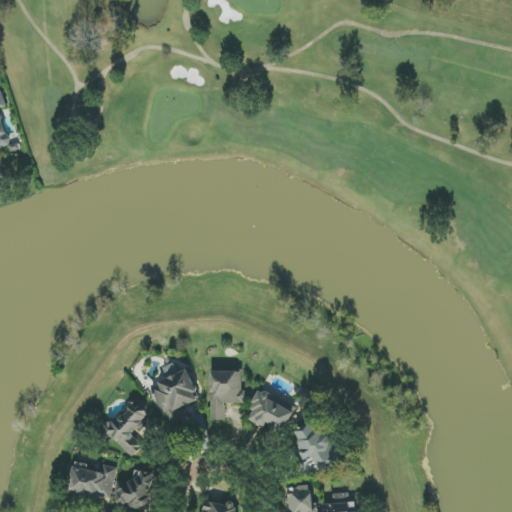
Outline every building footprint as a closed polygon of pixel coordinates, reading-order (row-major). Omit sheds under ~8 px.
[(0,108),(7,107),(3,92),(0,92),(0,148),(11,145),(0,109),(0,108)] [(201,400),(188,370),(153,385),(171,427),(185,421),(180,409),(201,400)] [(226,421),(226,404),(244,404),(244,372),(212,372),(211,420),(226,421)] [(270,400),(272,396),(261,390),(247,419),(265,428),(266,426),(284,434),(294,412),(270,400)] [(307,410),(316,396),(306,390),(297,403),(307,410)] [(136,457),(144,446),(133,437),(151,414),(133,400),(107,434),(136,457)] [(328,434),(321,438),(313,423),(293,432),(314,476),(342,464),(328,434)] [(118,469),(106,466),(105,474),(74,467),(69,493),(110,502),(118,469)] [(156,475),(139,472),(137,485),(119,482),(115,504),(150,510),(156,475)] [(318,511),(318,503),(313,503),(312,486),(287,488),(288,511),(318,511)] [(323,505),(323,511),(356,511),(356,502),(350,502),(349,494),(333,494),(334,504),(323,505)] [(206,501),(203,511),(236,511),(238,506),(206,501)]
